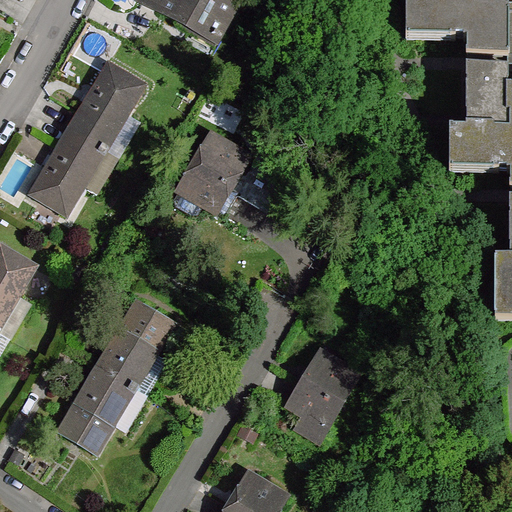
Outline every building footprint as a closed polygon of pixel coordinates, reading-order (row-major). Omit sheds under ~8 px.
[(238,8),(224,0),(142,0),(141,2),(218,44),(238,8)] [(475,46),(476,61),(511,60),(511,0),(433,0),(433,3),(412,3),(415,49),(475,46)] [(82,117),(72,133),(106,153),(144,88),(110,68),(82,117)] [(511,192),(511,89),(509,89),(509,69),(466,69),(466,133),(448,133),(448,175),(511,175),(511,192)] [(106,153),(72,133),(62,149),(34,196),(67,217),(106,153)] [(249,160),(212,140),(180,195),(204,209),(225,220),(239,196),(231,191),(249,160)] [(204,209),(180,195),(175,205),(177,210),(194,219),(199,218),(204,209)] [(511,202),(510,203),(510,265),(496,265),(495,327),(511,326),(511,202)] [(0,252),(0,329),(35,269),(2,249),(0,252)] [(139,307),(101,371),(135,391),(172,327),(139,307)] [(304,416),(327,430),(359,378),(322,356),(291,409),(304,416)] [(101,371),(63,434),(97,455),(135,391),(101,371)] [(320,444),(327,430),(304,416),(296,431),(320,444)] [(250,478),(229,511),(278,511),(286,499),(250,478)]
